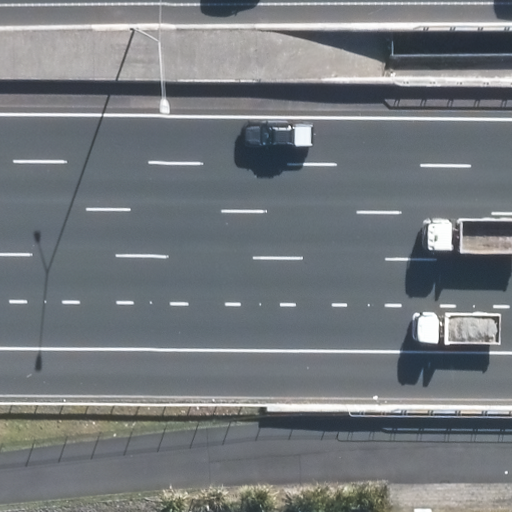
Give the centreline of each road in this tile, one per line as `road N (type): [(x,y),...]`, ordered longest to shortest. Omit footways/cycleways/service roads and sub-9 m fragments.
road 1 (motorway): [(511,263),(0,251)]
road 2 (motorway): [(511,161),(0,157)]
